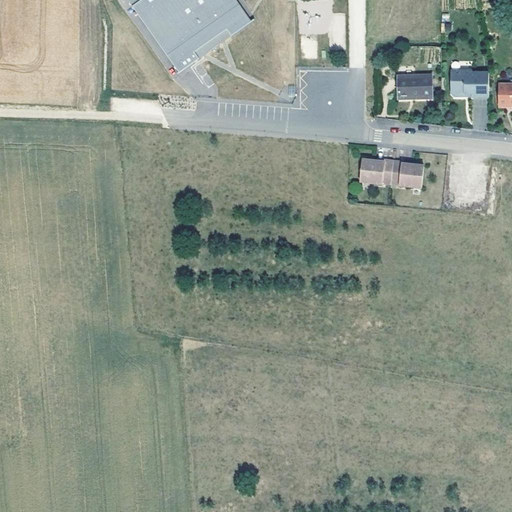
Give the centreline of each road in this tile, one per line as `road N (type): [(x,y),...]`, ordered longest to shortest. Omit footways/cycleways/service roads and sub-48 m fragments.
road 1 (track): [(359,135),(0,115)]
road 2 (residential): [(511,152),(359,135)]
road 3 (track): [(359,135),(357,0)]
